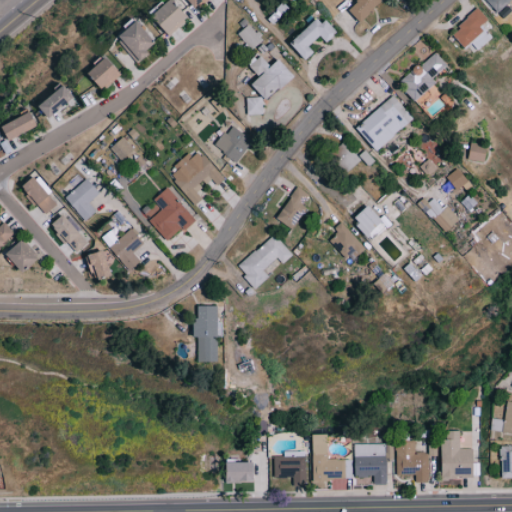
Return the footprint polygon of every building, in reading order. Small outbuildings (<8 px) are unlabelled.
[(170,35),(189,17),(173,0),(170,0),(153,17),(170,35)] [(373,8),(382,1),(381,0),(357,0),(348,8),(361,25),(377,13),(373,8)] [(284,4),(267,17),(272,23),(288,10),(284,4)] [(487,19),(478,9),(451,33),(464,48),(471,42),(478,50),(492,37),(481,25),(487,19)] [(291,43),(306,60),(315,52),(309,46),(320,35),(326,42),(336,33),(320,15),(291,43)] [(157,45),(138,21),(117,39),(136,62),(157,45)] [(238,34),(252,49),(262,40),(248,25),(238,34)] [(448,65),(435,51),(399,83),(416,101),(436,82),(433,78),(448,65)] [(267,100),(294,76),(279,59),(271,66),(261,56),(250,66),(260,77),(252,84),(267,100)] [(89,72),(102,89),(121,74),(108,57),(89,72)] [(39,104),(48,117),(74,99),(66,86),(39,104)] [(356,128),(377,151),(413,118),(392,95),(356,128)] [(263,114),(262,96),(246,97),(247,115),(263,114)] [(2,126),(9,140),(38,125),(30,112),(2,126)] [(214,146),(237,162),(252,140),(232,126),(227,134),(223,132),(214,146)] [(120,161),(134,151),(124,137),(110,147),(120,161)] [(360,160),(344,142),(330,154),(347,172),(360,160)] [(468,160),(485,163),(488,146),(471,142),(468,160)] [(224,179),(198,148),(168,174),(195,205),(202,198),(195,190),(210,177),(217,185),(224,179)] [(457,190),(468,181),(457,168),(446,177),(457,190)] [(21,188),(45,215),(56,204),(47,194),(51,191),(36,174),(21,188)] [(96,211),(89,203),(100,192),(85,178),(65,199),(87,220),(96,211)] [(311,195),(296,187),(277,220),(293,228),(311,195)] [(153,200),(161,210),(149,220),(167,242),(194,220),(167,188),(153,200)] [(443,233),(459,220),(446,205),(442,209),(433,198),(427,203),(424,198),(419,202),(443,233)] [(353,220),(368,236),(384,222),(369,206),(353,220)] [(60,236),(62,235),(77,253),(90,242),(66,213),(51,226),(60,236)] [(0,225),(0,246),(15,236),(5,222),(0,225)] [(329,241),(351,262),(365,248),(340,222),(333,229),(337,233),(329,241)] [(109,248),(130,271),(140,261),(132,252),(144,242),(131,228),(109,248)] [(269,277),(263,269),(276,257),(282,264),(292,255),(274,234),(237,267),(256,289),(269,277)] [(39,259),(24,240),(7,253),(22,273),(39,259)] [(101,279),(113,275),(103,250),(86,257),(92,273),(97,271),(101,279)] [(218,361),(216,306),(195,306),(197,362),(218,361)] [(490,429),(511,433),(511,401),(507,400),(504,420),(492,418),(490,429)] [(460,448),(460,431),(443,431),(442,478),(473,478),(473,449),(460,448)] [(312,480),(351,479),(350,459),(327,459),(327,435),(312,435),(312,480)] [(396,474),(415,475),(415,482),(428,482),(429,452),(415,452),(415,441),(397,441),(396,474)] [(386,444),(353,444),(354,476),(373,476),(373,484),(386,484),(386,444)] [(511,478),(511,445),(501,445),(501,478),(511,478)] [(274,456),(274,478),(293,478),(293,486),(306,486),(305,455),(274,456)] [(254,482),(254,463),(227,463),(227,482),(254,482)]
